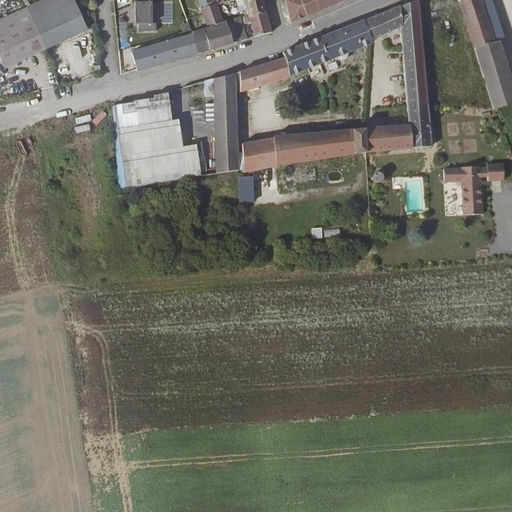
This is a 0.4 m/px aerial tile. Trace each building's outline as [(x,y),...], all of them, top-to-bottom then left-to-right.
[(73,0),(37,0),(0,14),(0,61),(85,29),(73,0)] [(136,0),(137,3),(140,2),(145,23),(149,23),(150,30),(167,26),(165,19),(162,19),(158,0),(136,0)] [(264,15),(260,0),(230,0),(234,7),(242,4),(245,16),(246,18),(243,19),(244,23),(247,23),(251,37),(268,33),(264,15)] [(288,23),(341,0),(282,0),(288,23)] [(457,0),(485,90),(493,110),(511,103),(511,100),(498,42),(503,41),(490,0),(457,0)] [(432,136),(431,130),(428,131),(425,106),(414,1),(396,8),(398,30),(407,126),(411,151),(430,149),(429,136),(432,136)] [(135,70),(196,53),(230,43),(224,27),(221,27),(220,22),(214,5),(198,10),(203,26),(204,29),(190,33),(129,50),(135,70)] [(282,60),(230,73),(231,84),(235,84),(237,91),(288,78),(287,75),(329,59),(334,62),(340,59),(342,54),(366,45),(366,43),(398,30),(396,8),(280,53),(282,60)] [(230,18),(238,41),(243,40),(236,17),(230,18)] [(214,174),(235,171),(234,160),(231,84),(230,73),(200,82),(201,98),(210,97),(211,112),(200,112),(201,125),(212,124),(214,174)] [(114,105),(122,188),(198,176),(194,146),(181,148),(176,120),(169,122),(165,91),(114,105)] [(82,114),(70,116),(73,131),(86,128),(82,114)] [(278,166),(411,151),(407,126),(331,135),(331,132),(322,133),(322,136),(287,140),(287,134),(273,135),(273,142),(240,144),(240,160),(234,160),(235,171),(241,171),(241,173),(278,168),(278,166)] [(503,165),(487,165),(487,168),(480,168),(480,167),(461,168),(461,169),(444,170),(444,183),(462,182),(463,215),(482,215),(480,177),(488,177),(488,182),(504,181),(503,165)] [(240,203),(255,203),(254,176),(239,177),(240,203)] [(381,181),(380,179),(379,177),(377,177),(375,177),(373,177),(371,179),(371,182),(372,185),(374,187),(376,187),(379,186),(380,184),(381,181)] [(312,229),(313,239),(324,238),(322,228),(312,229)]
